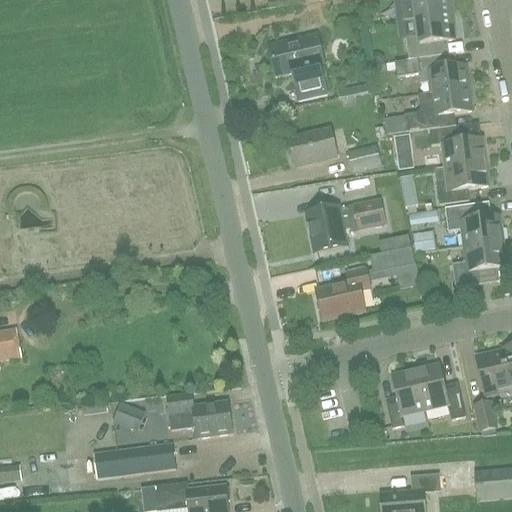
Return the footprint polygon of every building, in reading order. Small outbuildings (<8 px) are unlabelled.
[(400,0),(401,7),(414,5),(416,21),(452,16),(449,0),(400,0)] [(337,9),(341,20),(357,15),(353,3),(337,9)] [(416,21),(418,37),(406,39),(409,62),(430,60),(433,59),(431,45),(455,42),(452,16),(416,21)] [(320,69),(323,68),(324,68),(317,37),(269,48),(276,79),(297,74),(300,86),(295,87),(299,103),(327,97),(320,69)] [(397,79),(419,76),(421,85),(430,84),(431,96),(469,90),(465,67),(432,72),(430,60),(409,62),(395,64),(397,79)] [(376,86),(338,93),(340,101),(377,94),(376,86)] [(469,90),(431,96),(419,97),(421,112),(417,116),(406,117),(407,123),(408,135),(429,132),(432,132),(431,119),(472,114),(469,90)] [(445,170),(486,165),(482,141),(461,144),(459,128),(432,132),(429,132),(431,148),(442,147),(445,170)] [(297,170),(337,160),(330,131),(290,141),(297,170)] [(352,175),(381,170),(377,148),(348,154),(352,175)] [(445,170),(447,183),(436,184),(439,207),(469,203),(468,192),(489,189),(486,165),(445,170)] [(354,207),(356,216),(340,220),(338,210),(308,216),(316,255),(343,249),(340,237),(386,227),(380,201),(354,207)] [(473,221),(471,207),(445,211),(448,234),(461,233),(463,249),(504,243),(500,218),(473,221)] [(417,235),(446,231),(444,214),(415,218),(417,235)] [(438,237),(419,238),(420,256),(439,255),(438,237)] [(463,249),(465,265),(452,267),(455,290),(482,287),(480,273),(507,269),(504,243),(463,249)] [(369,258),(373,272),(373,275),(415,266),(411,249),(369,258)] [(346,278),(348,286),(316,294),(323,323),(365,313),(360,290),(370,288),(367,273),(346,278)] [(424,291),(419,278),(405,283),(409,296),(424,291)] [(16,332),(0,334),(0,363),(21,359),(16,332)] [(511,348),(503,351),(504,353),(502,354),(511,393),(511,392),(511,395),(511,348)] [(485,398),(511,393),(502,354),(476,360),(485,398)] [(425,413),(448,407),(452,423),(466,420),(458,385),(444,388),(439,368),(416,373),(425,413)] [(392,379),(397,399),(385,402),(392,431),(404,429),(402,418),(425,413),(416,373),(392,379)] [(197,441),(233,436),(228,404),(193,409),(192,397),(167,400),(172,433),(195,429),(197,441)] [(129,402),(93,407),(83,408),(85,417),(95,415),(130,411),(129,402)] [(496,430),(490,405),(475,408),(481,434),(496,430)] [(159,417),(120,420),(122,451),(144,449),(143,438),(161,437),(159,417)] [(116,453),(116,454),(78,459),(82,484),(97,482),(120,479),(177,472),(174,446),(116,453)] [(0,469),(0,484),(21,483),(20,468),(0,469)] [(478,504),(511,500),(511,470),(475,474),(478,504)] [(425,511),(424,495),(440,494),(439,477),(411,480),(412,495),(381,497),(382,511),(425,511)] [(188,486),(155,490),(157,511),(181,511),(190,511),(189,511),(228,511),(228,504),(230,503),(229,491),(226,492),(226,489),(189,493),(188,486)]
